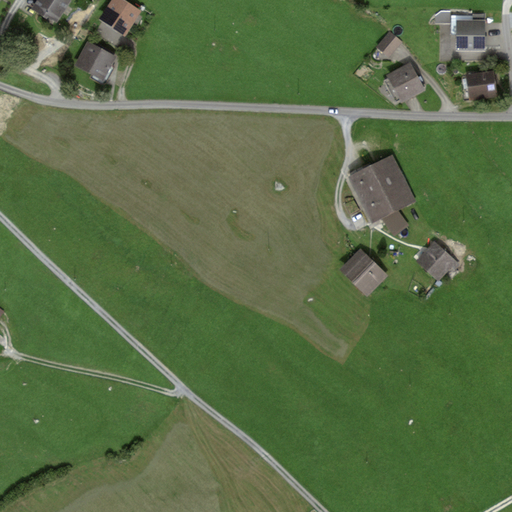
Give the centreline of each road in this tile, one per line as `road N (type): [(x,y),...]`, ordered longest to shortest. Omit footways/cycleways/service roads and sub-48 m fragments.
road 1 (track): [(324,511),(0,215)]
road 2 (unclassified): [(146,105),(511,117)]
road 3 (track): [(180,387),(173,392),(12,353),(0,323)]
road 4 (residential): [(0,84),(59,103),(146,105)]
road 5 (track): [(347,112),(338,207),(358,228)]
